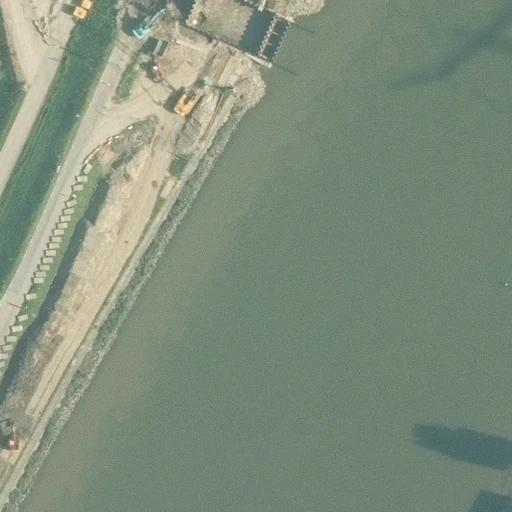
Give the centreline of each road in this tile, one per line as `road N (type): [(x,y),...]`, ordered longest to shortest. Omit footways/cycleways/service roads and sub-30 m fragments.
road 1 (tertiary): [(149,0),(12,308)]
road 2 (unclassified): [(0,175),(80,0)]
